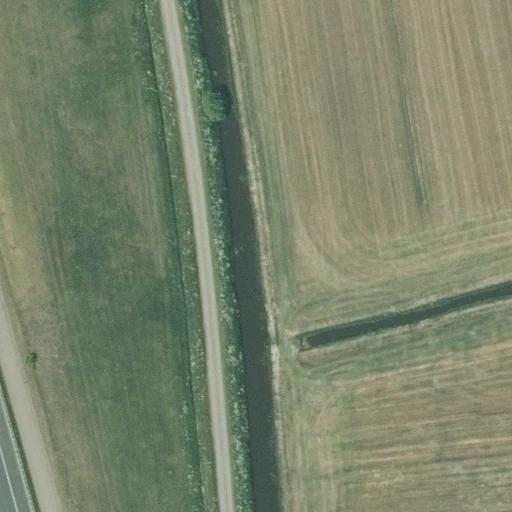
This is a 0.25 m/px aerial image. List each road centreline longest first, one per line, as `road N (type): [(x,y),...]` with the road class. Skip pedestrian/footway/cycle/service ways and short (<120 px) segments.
road 1 (unclassified): [(226,511),(205,282),(165,0)]
road 2 (unclassified): [(45,511),(0,348)]
